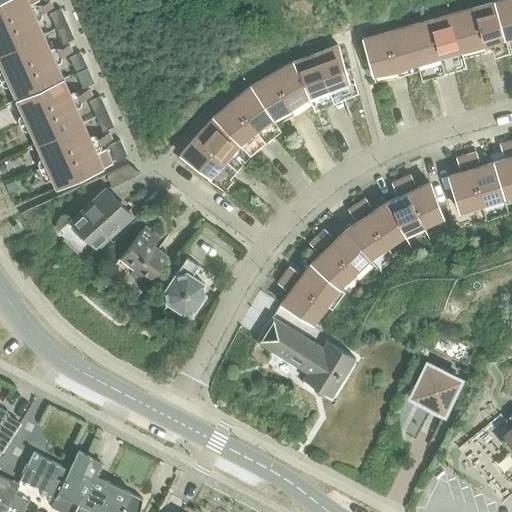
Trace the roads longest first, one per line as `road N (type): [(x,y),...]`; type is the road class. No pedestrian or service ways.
road 1 (secondary): [(176,422),(61,361),(0,289)]
road 2 (residential): [(176,422),(264,246)]
road 3 (secondary): [(176,422),(288,481),(327,511)]
road 4 (residential): [(264,246),(379,153)]
road 5 (residential): [(264,246),(149,165)]
road 6 (residential): [(379,153),(511,113)]
road 7 (residential): [(379,153),(346,37)]
